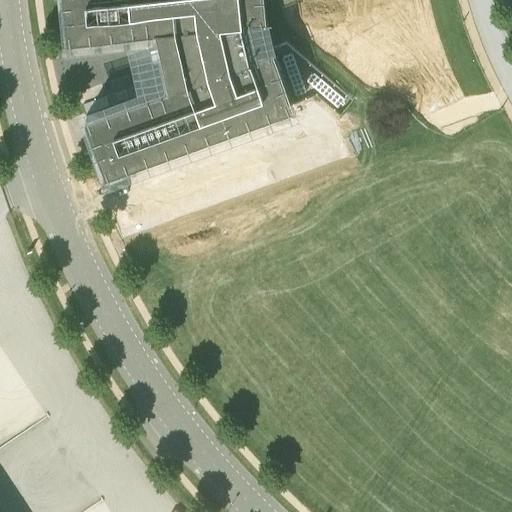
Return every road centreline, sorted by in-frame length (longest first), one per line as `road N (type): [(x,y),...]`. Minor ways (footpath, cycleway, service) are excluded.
road 1 (unclassified): [(260,511),(174,421),(87,277)]
road 2 (unclassified): [(6,15),(40,173),(87,277)]
